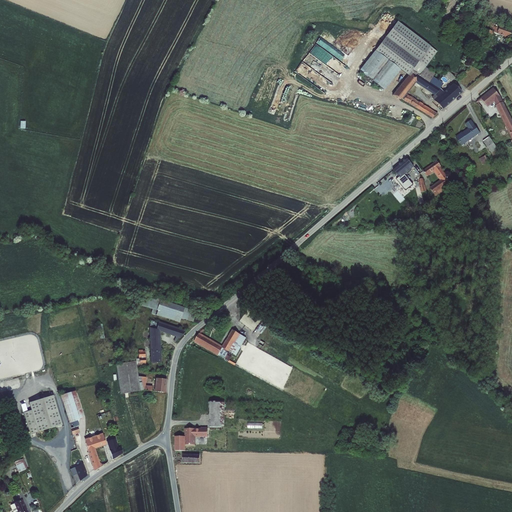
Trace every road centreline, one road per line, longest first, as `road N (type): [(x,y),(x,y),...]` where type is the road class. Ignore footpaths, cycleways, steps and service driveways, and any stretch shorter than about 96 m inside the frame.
road 1 (unclassified): [(167,437),(181,342),(511,58)]
road 2 (residential): [(167,437),(100,473),(58,511)]
